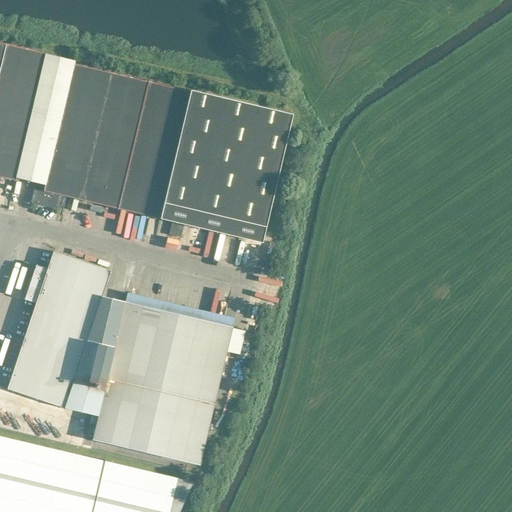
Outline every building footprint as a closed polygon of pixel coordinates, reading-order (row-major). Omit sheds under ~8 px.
[(190,92),(74,64),(74,61),(0,42),(0,176),(15,180),(16,178),(45,185),(45,186),(38,184),(35,186),(32,200),(33,203),(57,208),(60,207),(63,195),(160,218),(190,92)] [(262,242),(292,114),(190,90),(190,92),(160,218),(172,221),(169,234),(181,237),(184,224),(262,242)] [(65,209),(72,211),(75,198),(68,197),(65,209)] [(121,215),(119,227),(130,229),(133,217),(121,215)] [(148,243),(160,246),(161,239),(149,237),(148,243)] [(245,264),(247,251),(236,249),(233,262),(245,264)] [(102,296),(110,271),(53,251),(47,269),(36,265),(24,299),(36,303),(24,337),(13,333),(1,367),(13,371),(7,389),(64,408),(65,407),(102,296)] [(257,286),(261,271),(256,269),(251,284),(257,286)] [(128,270),(128,281),(140,282),(140,271),(128,270)] [(199,465),(232,327),(102,296),(65,407),(98,416),(92,440),(199,465)] [(0,435),(0,511),(178,511),(193,481),(0,435)]
